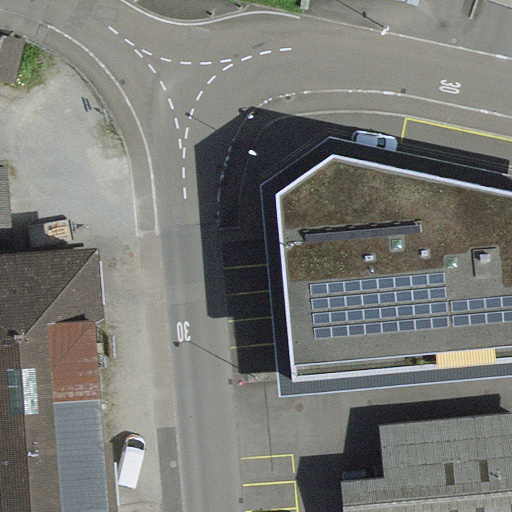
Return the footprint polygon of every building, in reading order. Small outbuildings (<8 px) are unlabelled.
[(0,42),(0,78),(12,80),(18,46),(0,42)] [(277,198),(292,380),(511,361),(511,197),(335,158),(277,198)] [(13,169),(0,169),(0,227),(15,227),(13,169)] [(0,511),(99,511),(86,318),(98,317),(93,247),(0,253),(0,511)] [(389,481),(345,484),(346,511),(511,511),(511,421),(385,430),(389,481)]
